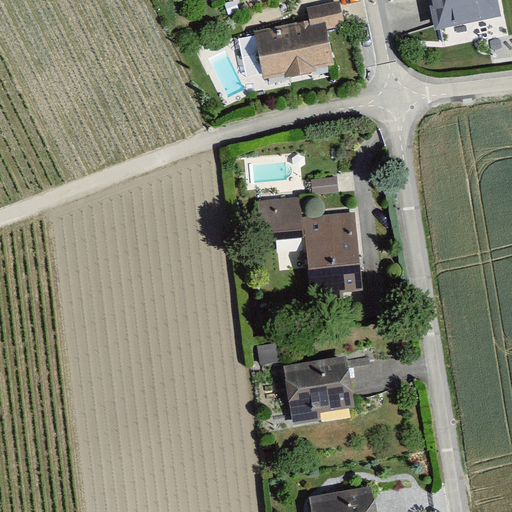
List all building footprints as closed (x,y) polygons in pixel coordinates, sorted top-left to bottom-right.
[(499,0),(433,0),(441,35),(504,22),(499,0)] [(314,27),(260,36),(269,87),(343,75),(336,36),(350,33),(345,7),(311,14),(314,27)] [(340,184),(314,186),(315,202),(341,198),(340,184)] [(259,207),(265,234),(273,232),(276,247),(310,243),(302,203),(259,207)] [(360,220),(314,225),(324,311),(349,308),(348,300),(368,298),(360,220)] [(356,361),(290,370),(298,431),(327,427),(326,419),(363,414),(356,361)] [(374,511),(371,489),(309,497),(310,511),(374,511)]
